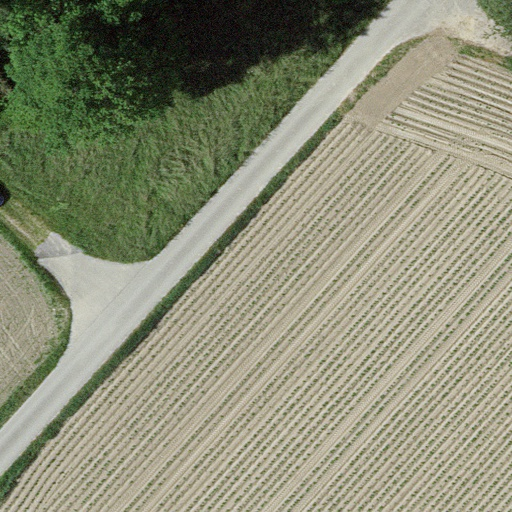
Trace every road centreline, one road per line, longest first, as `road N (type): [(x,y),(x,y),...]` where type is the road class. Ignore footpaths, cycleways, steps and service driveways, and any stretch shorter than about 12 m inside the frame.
road 1 (unclassified): [(412,0),(0,455)]
road 2 (track): [(131,308),(0,195)]
